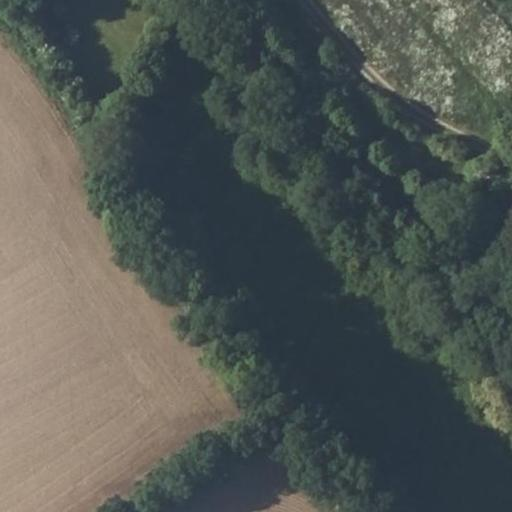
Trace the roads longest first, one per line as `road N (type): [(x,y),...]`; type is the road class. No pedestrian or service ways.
road 1 (track): [(202,0),(205,25),(270,118),(511,341)]
road 2 (track): [(302,0),(397,103),(511,154)]
